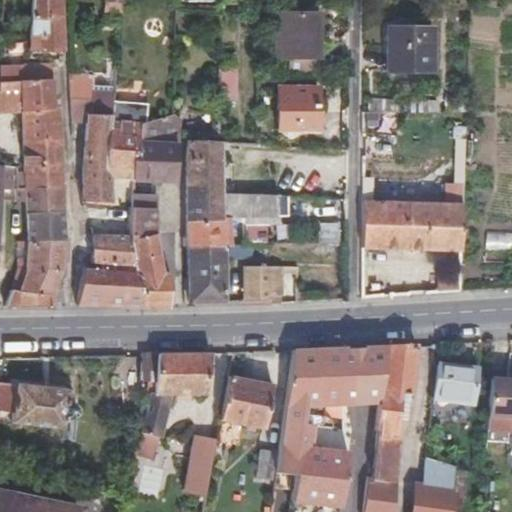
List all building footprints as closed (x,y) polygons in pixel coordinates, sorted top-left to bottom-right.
[(59,0),(31,0),(28,49),(50,48),(60,48),(59,0)] [(103,12),(120,13),(121,3),(104,2),(103,12)] [(276,14),(276,55),(315,55),(315,14),(276,14)] [(385,27),(386,71),(433,72),(433,28),(385,27)] [(27,80),(23,81),(19,81),(20,111),(53,109),(51,63),(28,63),(27,80)] [(236,70),(220,69),(219,101),(235,101),(236,70)] [(70,118),(85,118),(85,114),(91,114),(91,91),(91,85),(81,85),(81,77),(67,77),(70,118)] [(0,113),(20,113),(20,111),(19,81),(0,81),(0,113)] [(278,89),(277,128),(314,129),(314,89),(278,89)] [(85,114),(85,118),(83,138),(82,201),(110,203),(111,179),(112,121),(113,100),(113,92),(91,91),(91,114),(85,114)] [(444,96),(444,112),(465,112),(465,96),(444,96)] [(147,104),(113,100),(112,121),(139,124),(145,122),(147,104)] [(410,100),(410,112),(437,112),(437,100),(410,100)] [(23,167),(15,167),(14,189),(62,188),(59,109),(53,109),(20,111),(20,113),(23,167)] [(178,119),(171,114),(147,121),(145,122),(139,124),(136,142),(133,142),(132,180),(174,182),(178,135),(178,119)] [(111,179),(132,180),(133,142),(136,142),(139,124),(112,121),(111,179)] [(222,159),(222,143),(222,142),(184,140),(184,221),(222,220),(223,194),(232,194),(232,160),(222,159)] [(407,177),(361,177),(361,199),(406,200),(407,177)] [(443,184),(442,201),(461,202),(462,183),(443,184)] [(23,202),(24,214),(63,212),(63,197),(62,188),(14,189),(14,202),(23,202)] [(131,194),(130,235),(155,234),(155,232),(158,196),(131,194)] [(230,219),(275,218),(288,218),(288,216),(285,216),(285,198),(275,194),(232,194),(223,194),(222,220),(184,221),(185,248),(221,247),(224,247),(224,231),(230,231),(230,219)] [(443,252),(459,253),(461,202),(442,201),(406,200),(361,199),(360,246),(360,249),(443,252)] [(64,241),(63,212),(24,214),(24,224),(26,242),(64,241)] [(130,235),(91,234),(91,263),(100,263),(133,265),(130,235)] [(130,235),(133,265),(140,265),(161,266),(157,253),(155,234),(130,235)] [(24,259),(18,258),(17,269),(13,282),(11,290),(53,295),(57,278),(62,270),(64,241),(26,242),(24,259)] [(224,301),(224,247),(221,247),(185,248),(187,279),(184,279),(185,304),(223,303),(224,301)] [(82,269),(75,306),(103,305),(104,307),(112,307),(139,308),(140,265),(133,265),(100,263),(100,269),(82,269)] [(168,309),(168,304),(169,273),(163,273),(161,266),(140,265),(139,308),(141,308),(156,309),(168,309)] [(244,267),(243,301),(280,301),(280,267),(244,267)] [(438,274),(438,291),(458,290),(459,273),(438,274)] [(33,306),(51,306),(53,295),(11,290),(3,307),(12,307),(33,306)] [(409,396),(414,345),(412,345),(384,346),(378,403),(374,437),(395,440),(400,396),(409,396)] [(368,403),(378,403),(384,346),(371,346),(366,347),(368,403)] [(342,404),(368,403),(366,347),(344,348),(339,348),(342,404)] [(342,404),(339,348),(321,349),(313,349),(290,350),(276,451),(273,473),(291,475),(286,511),(296,511),(335,511),(344,452),(304,447),(304,439),(308,439),(310,424),(300,422),(303,405),(342,404)] [(207,394),(209,352),(197,352),(156,353),(154,379),(153,391),(148,392),(138,431),(132,456),(152,461),(158,436),(161,437),(171,396),(207,394)] [(138,379),(154,379),(156,353),(140,354),(138,379)] [(478,368),(435,363),(430,399),(473,404),(478,368)] [(272,383),(226,375),(218,421),(240,425),(262,429),(272,383)] [(511,414),(511,379),(505,379),(490,379),(488,414),(511,414)] [(0,382),(0,411),(10,413),(10,421),(63,428),(64,416),(70,416),(73,414),(74,410),(74,407),(73,404),(71,402),(66,401),(67,390),(15,383),(15,385),(0,382)] [(236,444),(240,425),(218,421),(217,425),(214,440),(214,441),(236,444)] [(182,490),(204,494),(214,441),(214,440),(193,436),(182,490)] [(390,481),(395,440),(374,437),(372,458),(370,479),(390,481)] [(256,478),(272,480),(273,473),(276,451),(259,449),(256,478)] [(423,458),(418,498),(449,501),(450,489),(450,487),(452,469),(452,466),(423,458)] [(465,470),(452,469),(450,487),(450,489),(463,490),(465,470)] [(385,511),(390,481),(370,479),(367,479),(362,511),(385,511)] [(0,490),(0,511),(75,511),(76,507),(0,490)] [(416,511),(447,511),(449,501),(418,498),(416,511)]
